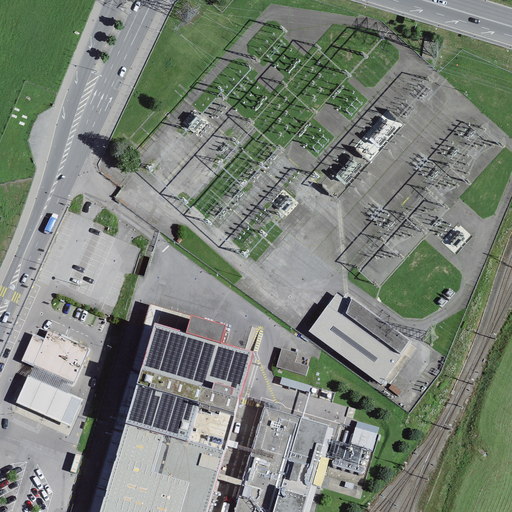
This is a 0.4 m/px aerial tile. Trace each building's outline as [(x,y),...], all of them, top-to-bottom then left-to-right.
[(344,305),(333,297),(307,331),(380,385),(411,344),(349,298),(344,305)] [(191,319),(221,327),(221,326),(149,305),(88,511),(100,511),(154,326),(186,336),(191,319)] [(186,336),(154,326),(100,511),(206,511),(239,401),(252,356),(220,346),(225,329),(221,327),(191,319),(186,336)] [(93,349),(49,331),(45,340),(32,334),(21,361),(78,385),(93,349)] [(297,354),(281,350),(276,368),(305,376),(308,367),(294,363),(297,354)] [(81,400),(28,378),(17,404),(69,426),(81,400)] [(273,511),(300,419),(265,409),(234,511),(273,511)] [(303,511),(328,427),(300,419),(273,511),(303,511)] [(378,435),(355,428),(350,445),(373,452),(378,435)]
